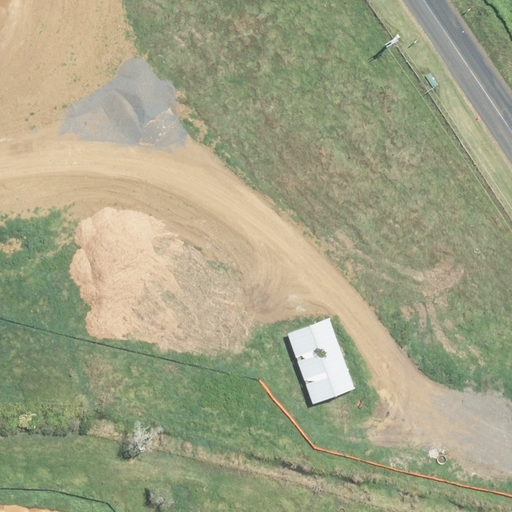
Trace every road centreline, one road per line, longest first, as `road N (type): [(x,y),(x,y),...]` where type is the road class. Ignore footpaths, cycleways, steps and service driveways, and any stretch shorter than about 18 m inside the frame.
road 1 (track): [(0,168),(56,161),(183,168),(272,235),(440,409),(490,446),(511,451)]
road 2 (unclassified): [(511,126),(427,0)]
